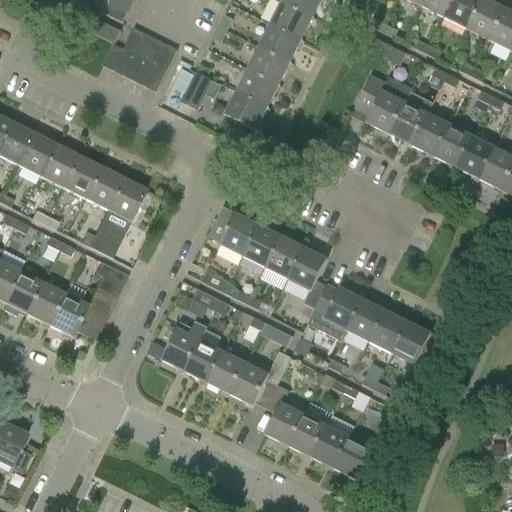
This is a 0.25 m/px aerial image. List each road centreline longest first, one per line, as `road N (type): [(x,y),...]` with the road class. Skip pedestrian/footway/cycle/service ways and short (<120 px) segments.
road 1 (residential): [(102,406),(208,181),(198,156),(29,63),(25,39),(46,0)]
road 2 (tertiary): [(102,406),(305,511)]
